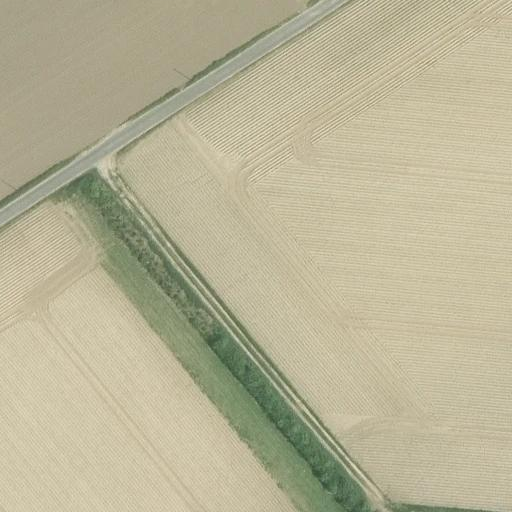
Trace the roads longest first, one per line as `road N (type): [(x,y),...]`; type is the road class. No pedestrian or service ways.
road 1 (track): [(87,162),(384,511)]
road 2 (unclassified): [(336,0),(0,219)]
